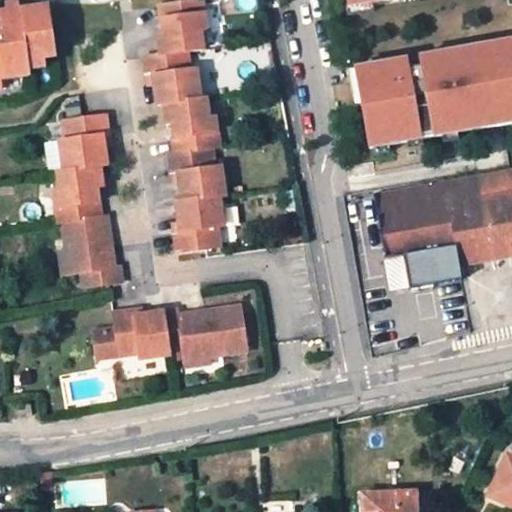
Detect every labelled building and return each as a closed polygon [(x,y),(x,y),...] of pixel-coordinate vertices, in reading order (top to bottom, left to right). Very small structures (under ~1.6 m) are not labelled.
[(160,55),(185,51),(201,49),(199,30),(204,29),(199,0),(191,0),(159,5),(164,35),(157,36),(160,55)] [(347,0),(350,12),(416,0),(347,0)] [(5,5),(6,14),(20,12),(19,4),(5,5)] [(0,80),(26,77),(26,72),(24,61),(41,59),(52,58),(48,9),(20,12),(6,14),(0,14),(0,80)] [(403,57),(352,65),(360,107),(366,146),(511,120),(511,37),(417,54),(419,63),(405,66),(403,57)] [(162,104),(198,99),(194,69),(188,70),(185,51),(160,55),(145,57),(147,76),(154,75),(157,105),(162,104)] [(24,61),(26,72),(43,70),(41,59),(24,61)] [(171,124),(174,154),(211,148),(216,147),(211,118),(206,119),(204,98),(198,99),(162,104),(165,125),(171,124)] [(65,170),(100,165),(106,164),(102,135),(108,134),(105,113),(83,117),(64,120),(67,139),(60,140),(65,170)] [(211,148),(174,154),(169,154),(171,174),(177,172),(181,203),(217,197),(222,196),(217,167),(213,168),(211,148)] [(59,223),(63,222),(100,217),(97,187),(102,186),(100,165),(65,170),(58,171),(61,192),(56,193),(59,223)] [(511,171),(445,183),(455,245),(459,266),(511,256),(511,171)] [(455,245),(445,183),(374,196),(385,257),(455,245)] [(217,197),(181,203),(175,203),(179,233),(174,234),(176,252),(178,253),(207,249),(219,248),(216,229),(221,228),(217,197)] [(100,217),(63,222),(67,249),(70,273),(82,271),(85,288),(106,284),(122,282),(120,267),(116,268),(109,216),(100,217)] [(182,360),(207,357),(244,352),(238,308),(202,312),(178,316),(177,310),(161,313),(166,351),(180,349),(182,360)] [(137,359),(167,355),(166,351),(161,313),(132,317),(131,312),(111,315),(113,329),(91,331),(95,357),(117,355),(136,353),(137,359)] [(207,357),(182,360),(183,369),(208,366),(207,357)] [(12,409),(13,417),(24,415),(25,418),(31,417),(29,406),(12,409)] [(511,457),(508,456),(490,495),(511,504),(511,457)] [(416,511),(416,493),(365,495),(365,511),(416,511)] [(303,497),(278,498),(279,511),(317,511),(318,510),(304,511),(303,497)]
